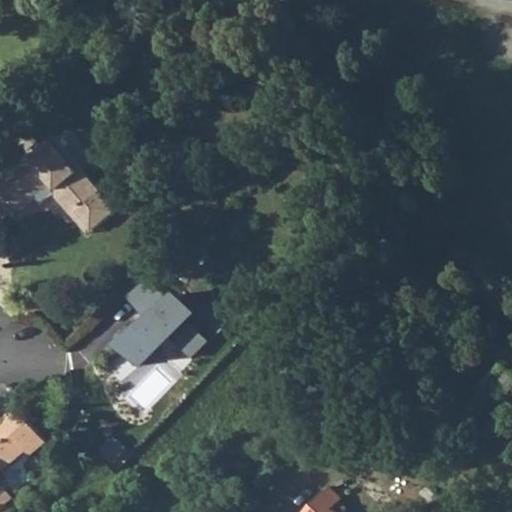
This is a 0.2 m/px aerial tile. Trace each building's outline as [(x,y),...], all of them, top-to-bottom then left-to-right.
[(33,160),(26,151),(0,172),(0,200),(10,213),(29,198),(27,196),(48,178),(56,188),(54,193),(67,209),(73,207),(89,227),(113,206),(53,134),(37,147),(41,153),(33,160)] [(34,144),(26,151),(33,160),(41,153),(37,147),(34,144)] [(73,207),(67,209),(84,230),(89,227),(73,207)] [(160,289),(149,276),(128,295),(139,307),(160,289)] [(170,300),(160,289),(139,307),(149,319),(119,345),(137,366),(156,346),(159,349),(171,336),(193,357),(208,341),(186,320),(194,312),(176,295),(170,300)] [(511,366),(505,362),(493,379),(509,393),(511,389),(511,366)] [(0,470),(28,447),(25,443),(39,431),(18,406),(0,421),(0,509),(14,498),(0,481),(0,470)] [(39,431),(25,443),(28,447),(32,451),(46,439),(39,431)] [(329,483),(305,507),(309,511),(340,511),(334,505),(342,497),(329,483)]
